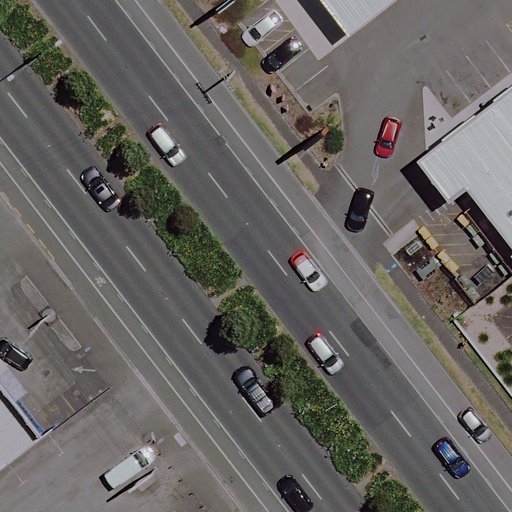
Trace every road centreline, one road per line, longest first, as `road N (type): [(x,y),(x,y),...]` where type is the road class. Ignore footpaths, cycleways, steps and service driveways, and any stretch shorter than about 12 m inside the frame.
road 1 (secondary): [(76,0),(471,511)]
road 2 (secondary): [(329,511),(0,83)]
